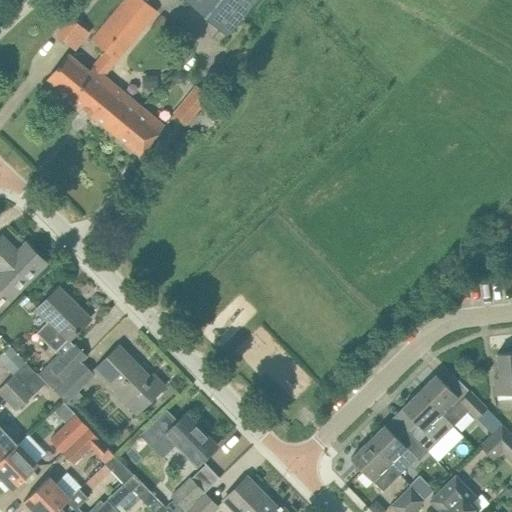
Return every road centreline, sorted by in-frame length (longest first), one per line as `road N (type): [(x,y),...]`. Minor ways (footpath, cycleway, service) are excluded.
road 1 (residential): [(294,468),(2,165)]
road 2 (residential): [(511,313),(431,328),(294,468)]
